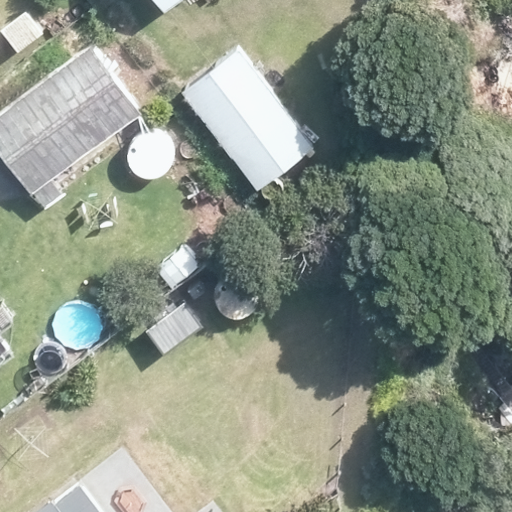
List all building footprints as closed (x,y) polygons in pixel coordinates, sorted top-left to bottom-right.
[(36,0),(51,19),(76,0),(36,0)] [(169,0),(177,10),(190,0),(169,0)] [(0,135),(48,196),(159,108),(100,35),(0,114),(0,135)] [(327,139),(244,40),(190,85),(274,184),(327,139)] [(172,353),(212,322),(190,293),(150,324),(172,353)] [(0,371),(36,344),(0,297),(0,371)] [(123,511),(94,473),(43,511),(123,511)]
